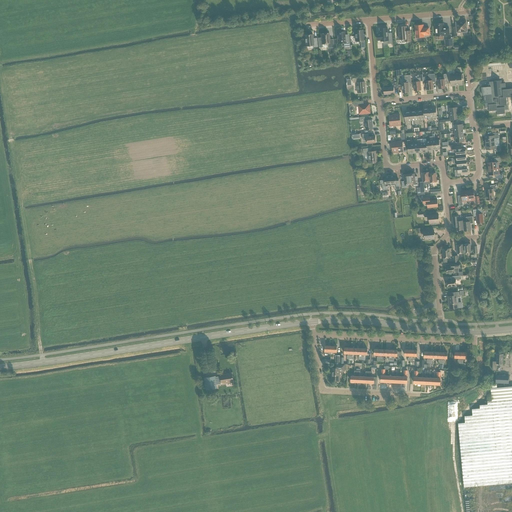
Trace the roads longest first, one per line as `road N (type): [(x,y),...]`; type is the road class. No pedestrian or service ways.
road 1 (tertiary): [(0,367),(310,321)]
road 2 (unclassified): [(312,335),(474,342),(474,331)]
road 3 (unclassified): [(420,394),(321,391),(312,335)]
road 4 (residential): [(444,183),(442,163),(386,169),(379,101)]
